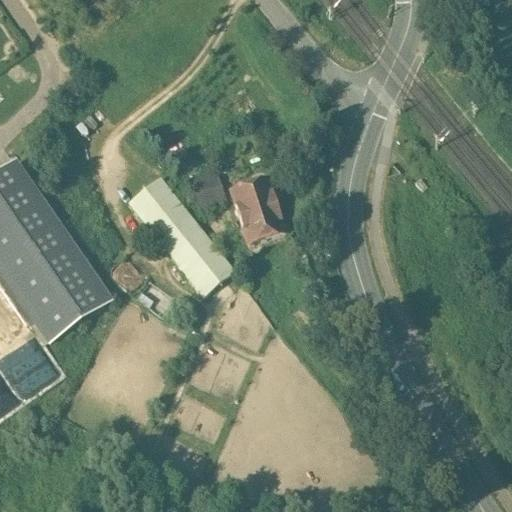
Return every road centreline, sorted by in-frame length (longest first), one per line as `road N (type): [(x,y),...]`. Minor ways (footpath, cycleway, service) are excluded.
road 1 (primary): [(476,511),(413,413),(354,277),(348,207),(371,127)]
road 2 (residential): [(371,127),(316,80),(248,0)]
road 3 (primary): [(371,127),(409,33),(409,0)]
